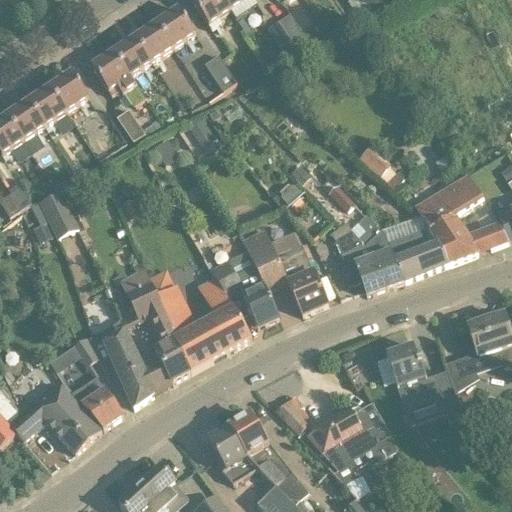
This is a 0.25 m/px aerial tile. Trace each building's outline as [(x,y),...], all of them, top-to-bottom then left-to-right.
[(219,26),(232,17),(220,0),(199,0),(192,5),(213,36),(222,30),(219,26)] [(252,0),(220,0),(232,17),(237,25),(259,10),(252,0)] [(347,0),(350,5),(348,6),(358,22),(373,13),(365,0),(347,0)] [(157,29),(175,55),(197,40),(179,14),(157,29)] [(279,27),(298,53),(309,45),(291,19),(279,27)] [(304,62),(298,53),(279,27),(268,35),(293,70),(304,62)] [(345,27),(343,29),(327,38),(334,50),(353,40),(345,27)] [(136,43),(153,70),(175,55),(157,29),(136,43)] [(132,84),(153,70),(136,43),(114,58),(132,84)] [(92,72),(110,98),(119,93),(124,101),(138,92),(132,84),(114,58),(92,72)] [(219,61),(206,71),(225,99),(238,90),(219,61)] [(72,78),(50,92),(68,119),(90,104),(72,78)] [(68,119),(50,92),(29,107),(46,133),(68,119)] [(8,121),(25,147),(46,133),(29,107),(8,121)] [(134,148),(145,140),(146,142),(147,141),(129,115),(117,123),(134,148)] [(0,125),(0,157),(3,162),(25,147),(8,121),(0,125)] [(369,152),(359,164),(380,183),(390,171),(369,152)] [(398,178),(387,188),(393,195),(404,185),(398,178)] [(415,213),(429,235),(439,251),(450,273),(479,262),(478,260),(509,248),(498,230),(469,240),(456,224),(484,207),(469,182),(415,213)] [(498,230),(509,248),(509,249),(511,248),(511,183),(506,188),(511,195),(511,213),(498,219),(502,229),(498,230)] [(282,202),(288,208),(294,208),(301,201),(301,195),(295,189),(289,189),(282,196),(282,202)] [(11,197),(12,199),(21,215),(32,210),(22,192),(11,197)] [(326,201),(345,218),(352,211),(333,194),(326,201)] [(41,207),(59,245),(79,235),(61,197),(41,207)] [(12,199),(0,206),(6,217),(9,222),(21,215),(12,199)] [(358,244),(345,232),(370,266),(388,295),(404,290),(389,248),(385,239),(365,220),(357,229),(365,236),(358,244)] [(367,302),(388,295),(370,266),(345,232),(344,231),(331,240),(337,246),(345,272),(343,273),(350,291),(361,286),(367,302)] [(404,290),(450,273),(439,251),(429,235),(389,248),(404,290)] [(248,259),(254,272),(266,297),(288,287),(303,321),(328,310),(301,251),(276,262),(270,249),(248,259)] [(180,348),(155,288),(152,290),(145,277),(140,265),(132,268),(138,280),(121,288),(138,327),(150,322),(163,352),(155,357),(157,362),(143,372),(154,399),(173,388),(173,389),(190,380),(175,350),(180,348)] [(233,281),(225,268),(211,276),(214,282),(229,307),(242,301),(247,312),(258,334),(279,323),(266,297),(254,272),(233,281)] [(190,380),(251,346),(233,314),(229,307),(214,282),(203,289),(209,299),(203,302),(203,303),(204,303),(215,323),(198,331),(171,278),(155,288),(180,348),(175,350),(190,380)] [(504,374),(511,371),(511,343),(505,321),(469,333),(479,365),(490,361),(492,363),(499,361),(504,374)] [(154,401),(154,399),(143,372),(124,337),(105,349),(135,414),(154,401)] [(99,365),(86,345),(74,353),(87,372),(99,365)] [(387,359),(395,384),(399,398),(413,394),(416,403),(437,397),(432,382),(427,383),(420,367),(419,368),(414,351),(387,359)] [(0,454),(17,439),(24,447),(5,426),(18,413),(6,384),(5,385),(1,373),(0,373),(0,386),(1,389),(0,389),(0,454)] [(82,393),(71,399),(103,435),(124,422),(97,383),(82,393)] [(22,421),(18,413),(5,426),(24,447),(46,427),(76,460),(101,438),(58,390),(22,421)] [(463,424),(462,420),(453,393),(440,398),(450,429),(463,424)] [(301,413),(303,412),(294,402),(277,417),(298,441),(314,428),(301,413)] [(356,476),(357,476),(357,475),(369,467),(372,472),(399,455),(390,441),(392,439),(372,407),(360,415),(358,411),(328,430),(352,469),(356,476)] [(258,476),(277,493),(294,511),(307,502),(270,452),(269,452),(251,421),(229,433),(229,434),(249,467),(258,476)] [(328,430),(308,442),(337,477),(334,480),(345,491),(361,482),(357,476),(356,476),(352,469),(328,430)] [(215,466),(223,479),(234,491),(258,476),(249,467),(229,434),(209,446),(220,463),(215,466)] [(161,473),(120,511),(179,511),(189,503),(161,473)] [(277,493),(255,511),(294,511),(277,493)] [(222,511),(216,503),(203,511),(222,511)]
